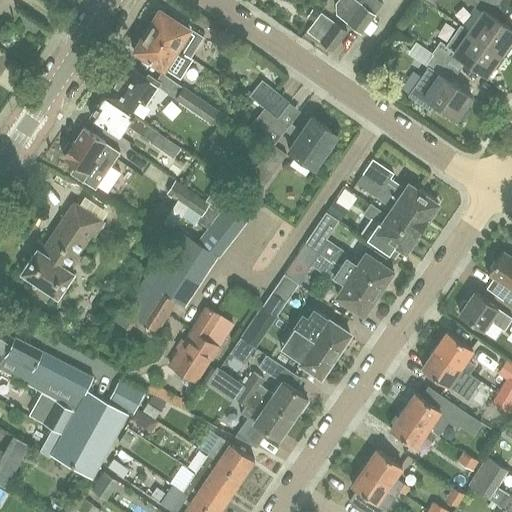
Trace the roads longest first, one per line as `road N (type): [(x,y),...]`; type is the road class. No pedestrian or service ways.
road 1 (residential): [(275,511),(492,192)]
road 2 (residential): [(492,192),(213,0)]
road 3 (tertiary): [(0,168),(114,0)]
